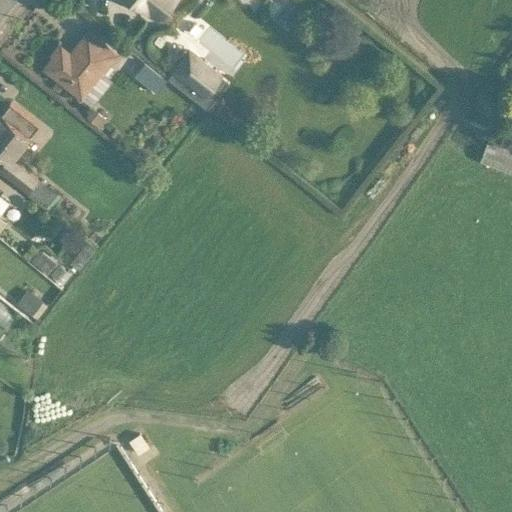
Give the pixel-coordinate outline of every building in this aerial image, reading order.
[(141,0),(158,12),(166,0),(141,0)] [(41,66),(84,99),(121,52),(88,26),(71,48),(61,40),(41,66)] [(0,114),(0,149),(15,160),(32,136),(1,114),(0,114)] [(511,143),(487,133),(479,153),(511,166),(511,143)] [(0,184),(14,194),(24,180),(0,163),(0,184)] [(90,231),(101,220),(84,205),(74,216),(90,231)] [(70,270),(84,248),(72,240),(58,263),(70,270)] [(134,428),(120,433),(125,449),(139,445),(134,428)]
